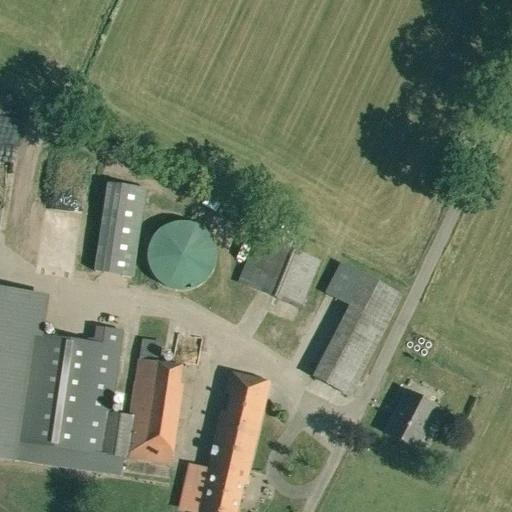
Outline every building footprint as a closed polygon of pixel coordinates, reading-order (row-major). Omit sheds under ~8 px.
[(128,181),(121,199),(138,206),(145,188),(128,181)] [(147,249),(147,252),(146,255),(146,258),(147,261),(147,264),(148,267),(149,270),(151,273),(152,275),(154,278),(156,280),(159,282),(161,284),(164,286),(166,287),(169,288),(172,289),(175,290),(178,291),(181,291),(184,291),(187,290),(190,290),(193,289),(196,288),(198,286),(201,285),(204,283),(206,281),(208,279),(210,276),(211,274),(213,271),(214,268),(215,265),(216,262),(216,259),(216,256),(216,253),(216,250),(215,247),(214,244),(213,241),(212,239),(210,236),(209,234),(206,231),(204,229),(202,227),(199,226),(197,224),(194,223),(191,222),(188,221),(185,221),(182,221),(179,221),(176,221),(173,222),(170,223),(167,224),(164,225),(162,227),(159,229),(157,231),(155,233),(153,235),(151,238),(150,241),(149,243),(148,246),(147,249)] [(247,286),(300,309),(321,262),(267,239),(262,250),(247,286)] [(132,274),(135,254),(124,253),(122,273),(132,274)] [(312,376),(350,397),(403,295),(364,275),(312,376)] [(0,458),(75,469),(121,476),(124,457),(171,464),(173,455),(175,443),(174,443),(183,385),(180,385),(183,365),(159,362),(161,351),(162,342),(142,339),(139,359),(137,359),(129,415),(112,412),(122,346),(44,336),(49,291),(0,284),(0,458)] [(206,359),(200,335),(187,338),(192,362),(206,359)] [(199,511),(236,511),(243,484),(246,485),(270,383),(229,373),(224,393),(229,394),(225,413),(219,412),(206,468),(190,465),(186,483),(205,488),(199,511)] [(384,431),(416,448),(438,407),(405,390),(384,431)]
